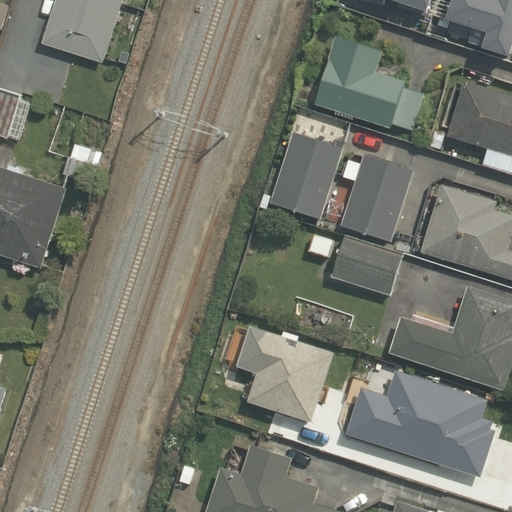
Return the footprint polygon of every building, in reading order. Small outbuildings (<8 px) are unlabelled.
[(0,0),(0,29),(3,31),(11,5),(0,1),(0,0)] [(57,0),(43,45),(103,65),(124,0),(57,0)] [(361,0),(361,1),(386,9),(389,0),(434,15),(438,0),(361,0)] [(511,0),(460,0),(453,23),(455,24),(452,35),(473,41),(472,44),(490,50),(489,52),(511,58),(511,0)] [(394,128),(414,133),(426,95),(405,88),(406,83),(377,74),(383,53),(337,40),(317,107),(317,110),(393,132),(394,128)] [(483,166),(511,174),(511,97),(466,84),(449,139),(487,151),(483,165),(483,166)] [(21,142),(33,104),(21,100),(22,97),(0,90),(0,255),(43,270),(69,190),(0,167),(0,137),(8,140),(9,138),(21,142)] [(427,146),(431,132),(419,129),(415,143),(427,146)] [(442,150),(446,134),(437,132),(432,148),(442,150)] [(347,151),(297,135),(275,205),(324,221),(347,151)] [(94,184),(104,153),(75,144),(65,175),(94,184)] [(417,173),(367,157),(364,166),(351,162),(346,179),(359,183),(344,228),(394,244),(417,173)] [(422,255),(511,281),(511,251),(509,251),(511,241),(511,216),(496,212),(499,203),(443,187),(423,254),(422,255)] [(330,259),(335,242),(314,235),(308,252),(330,259)] [(334,278),(393,297),(405,260),(347,241),(334,278)] [(390,355),(505,392),(511,371),(511,302),(468,288),(452,336),(401,319),(390,355)] [(276,364),(340,384),(349,357),(285,337),(276,364)] [(389,467),(449,487),(472,421),(391,392),(377,434),(395,440),(391,452),(360,441),(362,436),(338,427),(330,449),(357,458),(358,454),(389,465),(389,467)] [(341,511),(315,503),(320,488),(288,478),(294,461),(251,447),(242,476),(223,469),(208,511),(341,511)] [(192,486),(197,469),(184,466),(179,482),(192,486)] [(396,511),(428,511),(399,502),(396,511)]
